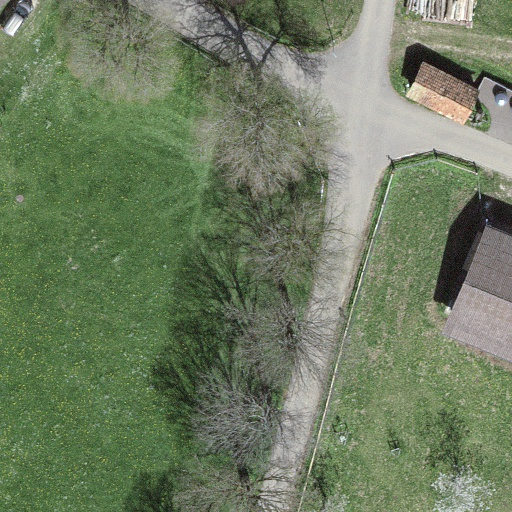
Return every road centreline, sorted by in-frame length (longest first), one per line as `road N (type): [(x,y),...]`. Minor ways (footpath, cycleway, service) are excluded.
road 1 (unclassified): [(356,91),(297,428),(273,511)]
road 2 (unclassified): [(190,0),(356,91)]
road 3 (track): [(511,58),(461,58),(371,39)]
